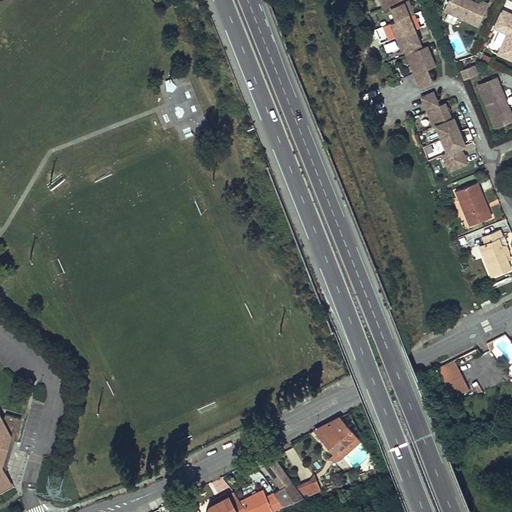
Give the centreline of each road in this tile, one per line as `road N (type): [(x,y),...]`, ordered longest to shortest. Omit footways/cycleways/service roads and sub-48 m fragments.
road 1 (trunk): [(453,511),(248,0)]
road 2 (trunk): [(221,0),(423,511)]
road 3 (tertiary): [(102,511),(511,312)]
